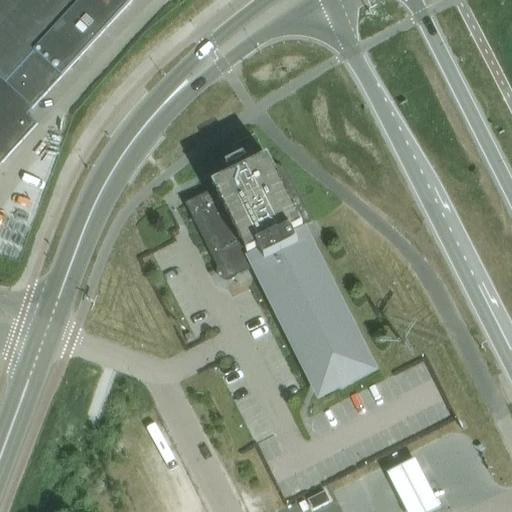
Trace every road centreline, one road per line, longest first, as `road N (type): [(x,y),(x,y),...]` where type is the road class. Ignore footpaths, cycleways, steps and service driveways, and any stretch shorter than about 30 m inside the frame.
road 1 (tertiary): [(329,0),(511,367)]
road 2 (unclassified): [(511,435),(426,275),(289,152)]
road 3 (unclassified): [(227,511),(161,379),(145,366),(46,335)]
road 4 (tertiary): [(46,335),(108,180),(145,125)]
road 5 (tertiary): [(511,194),(414,0)]
road 6 (tertiary): [(145,125),(318,0)]
road 7 (tertiary): [(266,0),(179,74),(145,125)]
road 8 (tertiary): [(0,463),(46,335)]
